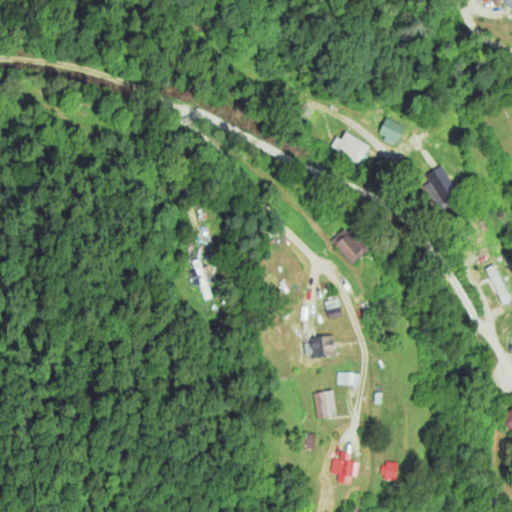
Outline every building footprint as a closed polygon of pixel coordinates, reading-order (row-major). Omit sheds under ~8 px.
[(312,109),(303,103),(296,113),(305,119),(312,109)] [(377,135),(396,142),(403,124),(385,117),(377,135)] [(340,139),(336,136),(330,146),(357,163),(369,145),(345,130),(340,139)] [(429,180),(422,184),(429,196),(437,192),(443,202),(458,193),(441,164),(425,173),(429,180)] [(467,253),(485,247),(474,213),(456,219),(467,253)] [(368,248),(347,224),(330,239),(351,263),(368,248)] [(211,276),(208,266),(202,268),(199,258),(191,260),(194,269),(189,271),(193,284),(199,283),(204,298),(211,296),(205,278),(211,276)] [(476,273),(486,291),(511,277),(502,259),(476,273)] [(328,318),(342,314),(338,297),(324,301),(328,318)] [(310,336),(312,356),(335,355),(333,335),(310,336)] [(312,392),(316,417),(336,414),(332,389),(312,392)] [(511,407),(501,415),(511,429),(511,407)] [(337,481),(350,482),(350,475),(357,476),(358,461),(350,460),(351,451),(340,450),(339,457),(331,457),(330,472),(337,473),(337,481)] [(384,478),(396,479),(398,462),(385,461),(384,478)]
